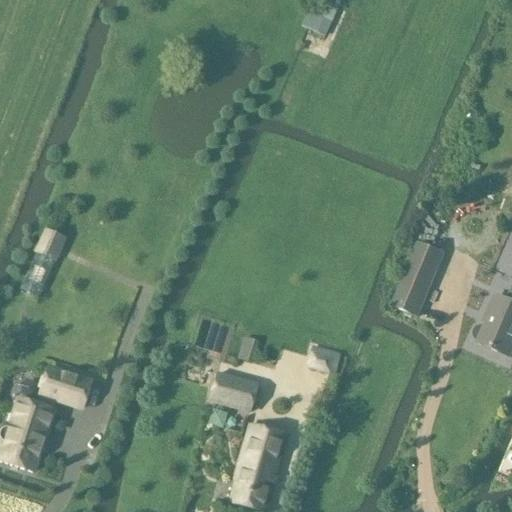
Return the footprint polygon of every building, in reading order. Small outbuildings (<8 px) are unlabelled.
[(336,10),(321,3),(314,0),(302,28),(307,30),(324,37),(336,10)] [(473,112),(472,112),(470,112),(469,112),(468,112),(467,113),(466,114),(465,115),(465,116),(465,117),(465,118),(465,120),(466,121),(466,122),(467,122),(469,123),(470,123),(471,123),(472,123),(473,123),(474,122),(475,121),(476,120),(476,119),(477,118),(477,117),(476,115),(476,114),(475,113),(474,112),(473,112)] [(54,211),(45,230),(61,236),(69,218),(54,211)] [(511,263),(511,261),(511,241),(503,259),(511,263)] [(417,319),(443,257),(417,246),(391,309),(417,319)] [(38,298),(54,262),(35,254),(20,290),(38,298)] [(477,344),(477,345),(508,359),(511,350),(511,289),(506,303),(497,299),(484,329),(480,328),(476,329),(473,333),(472,337),(474,341),(477,344)] [(256,344),(248,342),(242,362),(250,365),(256,344)] [(335,373),(337,350),(308,347),(306,370),(335,373)] [(81,410),(89,384),(48,371),(36,408),(18,402),(9,429),(4,428),(0,430),(0,444),(3,447),(0,456),(0,463),(32,474),(56,402),(81,410)] [(249,416),(258,386),(216,374),(207,404),(249,416)] [(252,511),(264,511),(285,437),(251,427),(235,482),(236,482),(229,505),(252,511)]
